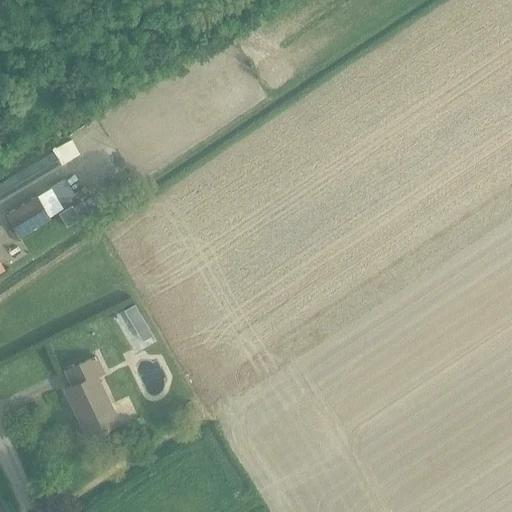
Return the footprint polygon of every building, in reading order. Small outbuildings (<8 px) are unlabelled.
[(0,198),(30,181),(23,169),(0,182),(0,198)] [(65,179),(49,189),(60,206),(76,196),(65,179)] [(6,216),(19,238),(49,219),(36,198),(6,216)] [(134,305),(124,311),(131,321),(141,315),(134,305)] [(65,390),(88,438),(118,423),(96,376),(103,373),(96,357),(65,371),(72,386),(65,390)]
